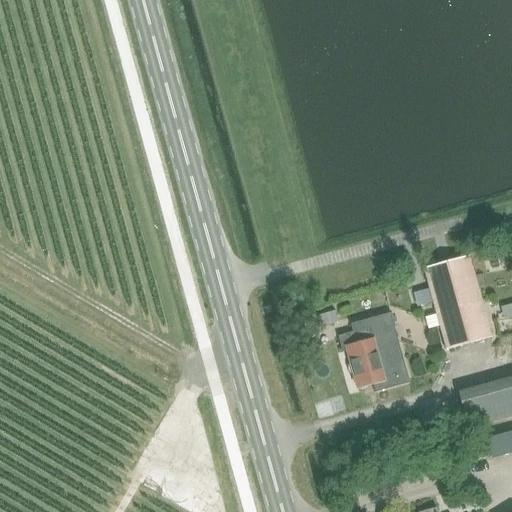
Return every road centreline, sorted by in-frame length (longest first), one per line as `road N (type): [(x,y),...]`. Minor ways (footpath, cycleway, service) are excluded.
road 1 (secondary): [(282,511),(143,0)]
road 2 (track): [(119,511),(194,372)]
